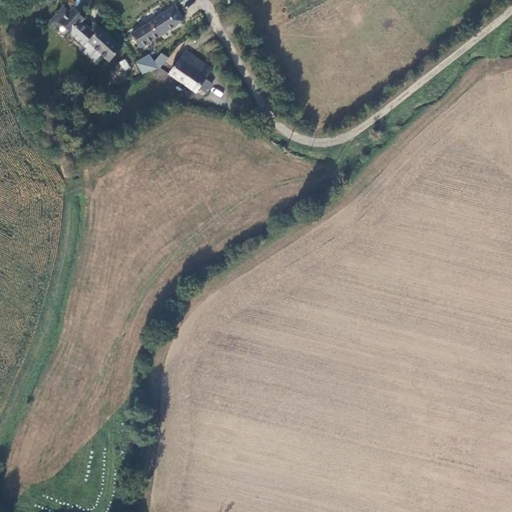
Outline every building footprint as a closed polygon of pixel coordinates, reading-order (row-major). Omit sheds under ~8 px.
[(176,6),(132,34),(142,47),(185,19),(176,6)] [(95,62),(102,54),(83,37),(89,32),(81,24),(85,20),(73,9),(72,10),(70,12),(64,7),(53,18),(60,24),(61,23),(72,33),(71,34),(88,49),(84,52),(95,62)] [(60,24),(53,18),(48,24),(55,30),(60,24)] [(110,61),(122,48),(96,24),(89,32),(83,37),(102,54),(110,61)] [(160,65),(168,56),(163,50),(154,60),(160,65)] [(187,51),(170,75),(196,94),(200,89),(206,80),(213,70),(187,51)] [(138,63),(144,74),(158,66),(155,62),(154,60),(150,55),(138,63)] [(123,71),(130,68),(126,59),(119,62),(123,71)] [(213,85),(206,80),(200,89),(206,94),(213,85)]
